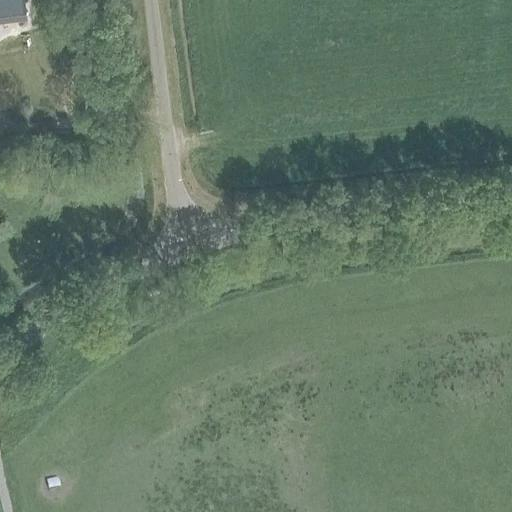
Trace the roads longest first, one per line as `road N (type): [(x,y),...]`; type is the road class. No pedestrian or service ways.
road 1 (tertiary): [(191,245),(334,214),(511,194)]
road 2 (unclassified): [(191,245),(166,147),(150,0)]
road 3 (tertiary): [(0,359),(114,280),(191,245)]
